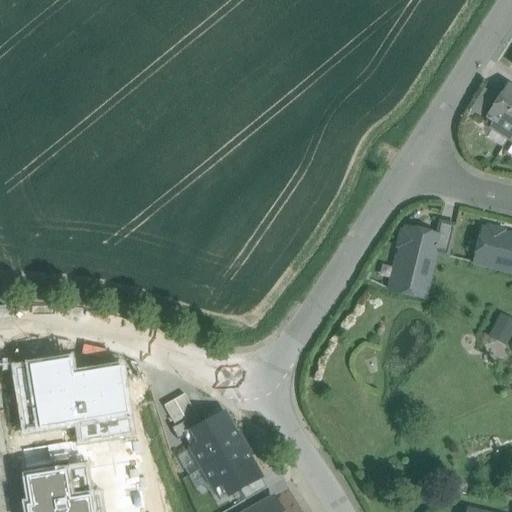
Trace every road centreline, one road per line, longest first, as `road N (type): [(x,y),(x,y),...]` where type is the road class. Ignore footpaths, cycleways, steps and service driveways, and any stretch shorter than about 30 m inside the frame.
road 1 (residential): [(258,371),(231,373),(78,320),(0,320)]
road 2 (residential): [(412,162),(295,340),(258,371)]
road 3 (residential): [(511,0),(412,162)]
road 4 (residential): [(341,511),(258,371)]
